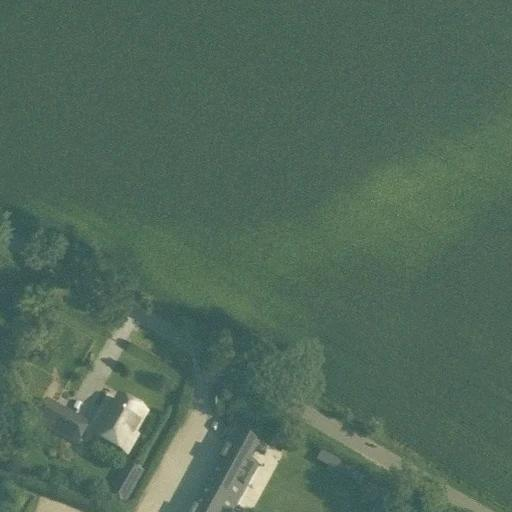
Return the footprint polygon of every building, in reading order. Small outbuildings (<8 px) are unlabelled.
[(33,424),(78,449),(90,426),(46,401),(33,424)] [(105,422),(103,420),(92,440),(125,459),(136,439),(134,438),(146,417),(117,401),(105,422)] [(203,491),(235,509),(255,471),(243,465),(253,447),(233,436),(203,491)] [(362,484),(366,473),(324,456),(320,466),(362,484)] [(143,471),(127,465),(113,498),(130,504),(143,471)] [(233,511),(235,509),(203,491),(191,511),(233,511)]
